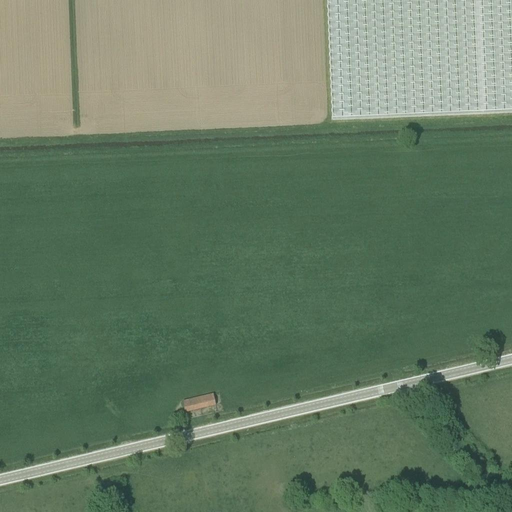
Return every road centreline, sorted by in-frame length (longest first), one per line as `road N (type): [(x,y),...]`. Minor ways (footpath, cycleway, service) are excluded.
road 1 (tertiary): [(0,484),(511,362)]
road 2 (track): [(486,484),(402,388)]
